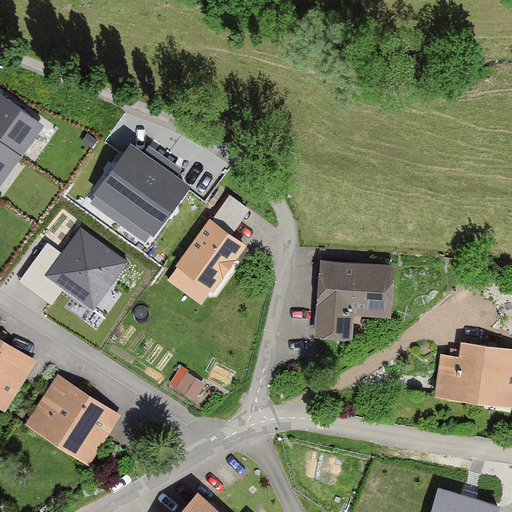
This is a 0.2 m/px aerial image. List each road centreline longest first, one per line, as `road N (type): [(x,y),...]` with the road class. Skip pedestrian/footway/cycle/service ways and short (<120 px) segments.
road 1 (residential): [(254,431),(290,237),(277,201),(255,169),(182,124),(0,51)]
road 2 (residential): [(223,442),(0,297)]
road 3 (residential): [(254,431),(300,418),(511,458)]
road 4 (unknown): [(300,418),(317,396),(430,324),(453,320),(490,332)]
road 5 (residential): [(108,511),(223,442)]
